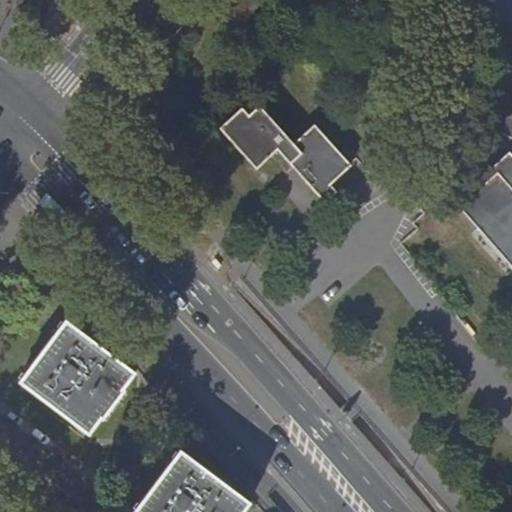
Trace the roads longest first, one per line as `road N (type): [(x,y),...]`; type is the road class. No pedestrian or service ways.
road 1 (primary): [(394,511),(21,100)]
road 2 (primary): [(0,154),(333,511)]
road 3 (tertiary): [(21,100),(120,0)]
road 4 (residential): [(101,511),(0,424)]
